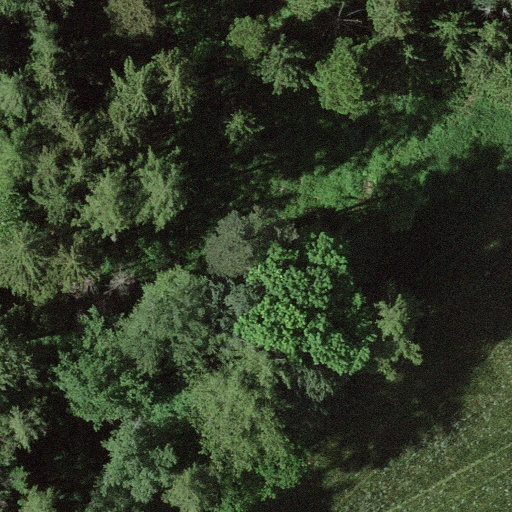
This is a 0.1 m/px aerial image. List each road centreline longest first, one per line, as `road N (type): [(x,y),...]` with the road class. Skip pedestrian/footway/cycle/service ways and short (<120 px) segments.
road 1 (track): [(511,172),(435,273),(278,433),(162,511)]
road 2 (track): [(2,337),(312,0)]
